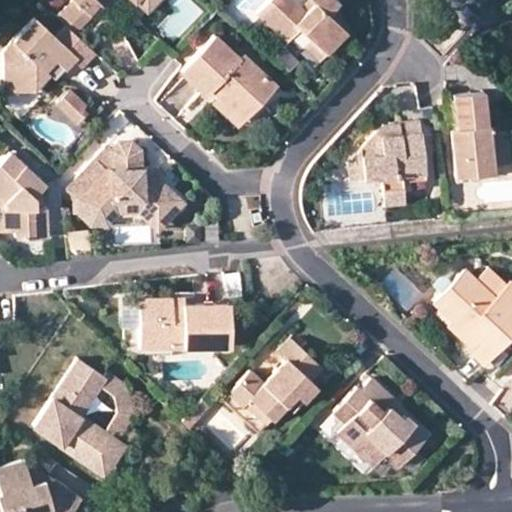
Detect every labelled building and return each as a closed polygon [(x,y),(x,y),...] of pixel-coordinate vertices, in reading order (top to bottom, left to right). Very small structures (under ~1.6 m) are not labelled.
[(135,0),(75,0),(78,2),(90,13),(101,0),(133,0),(134,1),(135,0)] [(335,0),(311,0),(314,2),(307,10),(302,5),(296,0),(266,0),(257,10),(287,38),(290,36),(298,27),(324,51),(344,30),(326,13),(337,2),(335,0)] [(314,2),(311,0),(306,0),(302,5),(307,10),(314,2)] [(73,31),(90,13),(78,2),(61,20),(72,30),(73,31)] [(73,31),(72,30),(60,41),(34,17),(3,50),(3,86),(27,85),(31,91),(34,91),(51,75),(48,72),(58,62),(65,69),(68,71),(76,63),(85,72),(100,57),(73,31)] [(324,51),(298,27),(290,36),(301,47),(303,45),(317,59),(324,51)] [(212,86),(219,93),(244,118),(275,84),(242,53),(238,56),(215,33),(181,69),(206,92),(212,86)] [(58,62),(48,72),(51,75),(55,79),(65,69),(58,62)] [(85,104),(68,89),(56,101),(77,120),(85,111),(82,108),(85,104)] [(455,127),(449,127),(454,174),(492,170),(492,163),(507,161),(504,127),(497,128),(496,124),(487,125),(487,124),(486,124),(482,91),(452,94),(453,99),(452,99),(455,127)] [(239,124),(244,118),(219,93),(213,99),(239,124)] [(446,100),(449,127),(455,127),(452,99),(446,100)] [(417,120),(399,121),(400,133),(380,133),(375,129),(358,147),(363,177),(379,176),(383,202),(404,200),(402,178),(423,177),(417,120)] [(381,123),(375,129),(380,133),(400,133),(399,121),(381,123)] [(78,196),(80,210),(102,211),(116,196),(142,196),(143,204),(163,222),(183,201),(158,177),(145,165),(141,165),(140,148),(131,140),(119,140),(110,148),(106,144),(67,185),(68,197),(78,196)] [(349,178),(363,177),(358,147),(347,160),(349,178)] [(10,150),(0,161),(0,195),(4,199),(5,230),(13,230),(14,237),(47,236),(47,205),(35,205),(35,195),(46,184),(10,150)] [(158,164),(145,165),(158,177),(164,171),(158,164)] [(157,228),(163,222),(143,204),(142,196),(116,196),(102,211),(80,210),(89,221),(107,221),(116,211),(138,211),(157,228)] [(67,250),(86,250),(85,228),(67,228),(67,250)] [(488,263),(475,276),(494,294),(506,280),(488,263)] [(494,294),(475,276),(464,266),(434,300),(453,318),(476,339),(471,345),(469,347),(483,360),(511,329),(511,279),(509,277),(506,280),(494,294)] [(228,302),(181,303),(171,303),(171,295),(137,296),(138,344),(229,343),(228,302)] [(448,324),(471,345),(476,339),(453,318),(448,324)] [(294,328),(288,334),(301,347),(307,341),(294,328)] [(271,416),(284,402),(294,391),(302,399),(317,384),(310,377),(321,366),(301,347),(288,334),(274,349),(282,358),(263,379),(249,368),(227,390),(240,403),(248,395),(271,416)] [(90,463),(111,431),(104,426),(81,410),(100,382),(106,373),(79,354),(34,420),(61,439),(59,442),(90,463)] [(111,431),(117,436),(133,410),(129,383),(109,368),(106,373),(100,382),(115,392),(117,407),(104,426),(111,431)] [(394,399),(370,376),(359,387),(356,384),(332,409),(345,421),(336,430),(371,464),(384,450),(397,463),(426,433),(404,413),(401,416),(389,404),(394,399)] [(511,379),(510,378),(490,400),(504,413),(511,403),(511,379)] [(292,409),(302,399),(294,391),(284,402),(292,409)] [(117,436),(111,431),(90,463),(103,472),(125,441),(117,436)] [(45,511),(53,502),(67,511),(68,511),(81,495),(66,485),(51,489),(45,474),(30,476),(24,456),(0,462),(0,511),(16,511),(22,510),(22,511),(45,511)] [(67,511),(53,502),(45,511),(67,511)]
